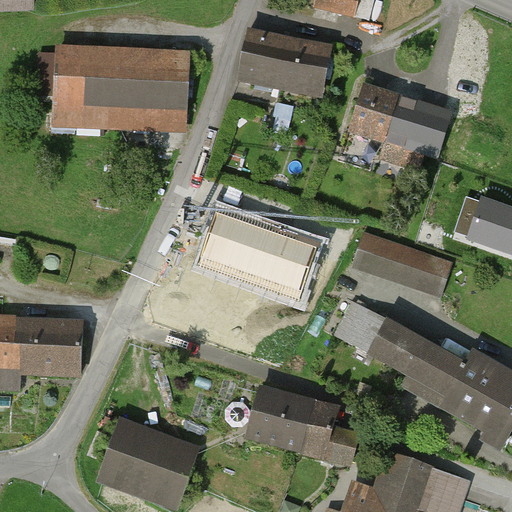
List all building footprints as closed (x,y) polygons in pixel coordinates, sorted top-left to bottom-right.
[(318,0),(317,5),(354,14),(357,0),(318,0)] [(251,36),(242,82),(327,99),(336,53),(251,36)] [(60,52),(56,130),(189,137),(193,59),(60,52)] [(365,88),(350,129),(469,171),(490,112),(452,99),(446,116),(365,88)] [(511,212),(483,203),(470,240),(511,254),(511,212)] [(318,248),(218,214),(203,258),(303,292),(318,248)] [(367,238),(357,268),(443,296),(453,266),(367,238)] [(353,302),(337,334),(407,376),(403,384),(506,445),(511,434),(511,370),(474,350),(466,363),(353,302)] [(0,387),(17,389),(18,372),(82,376),(85,327),(0,322),(0,387)] [(315,407),(257,391),(244,438),(302,455),(315,407)] [(315,407),(302,455),(356,470),(364,442),(340,435),(346,414),(316,405),(315,407)] [(123,430),(105,475),(178,504),(196,458),(123,430)] [(356,488),(347,511),(460,511),(469,488),(392,459),(378,496),(356,488)]
